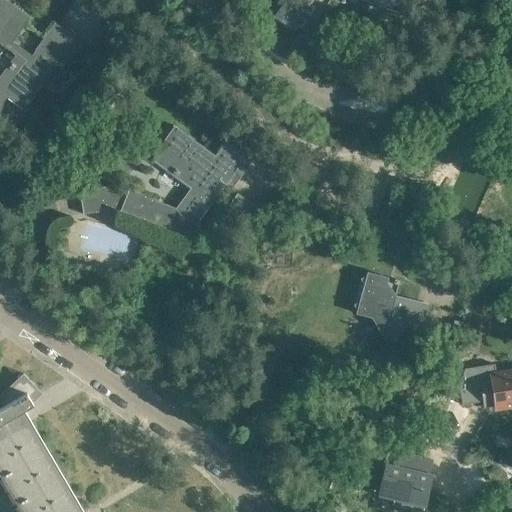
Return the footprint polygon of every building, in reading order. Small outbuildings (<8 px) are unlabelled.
[(0,0),(0,43),(15,55),(0,75),(0,111),(4,103),(3,102),(7,97),(23,109),(56,64),(62,69),(81,42),(55,22),(35,49),(36,50),(32,55),(13,41),(30,18),(5,0),(0,0)] [(285,0),(275,16),(293,28),(311,0),(285,0)] [(193,239),(199,222),(209,206),(225,184),(231,189),(252,160),(225,141),(213,157),(191,141),(193,139),(173,125),(172,126),(174,127),(164,140),(167,142),(154,160),(191,187),(176,208),(155,200),(155,199),(128,188),(126,195),(120,211),(193,239)] [(82,214),(113,209),(122,187),(116,185),(79,191),(82,214)] [(409,300),(410,299),(395,295),(386,282),(387,277),(367,272),(366,275),(361,278),(364,284),(359,301),(353,304),(357,310),(356,313),(372,317),(383,337),(399,341),(403,325),(423,331),(430,305),(409,300)] [(495,298),(474,294),(468,320),(489,324),(495,298)] [(461,345),(466,323),(454,320),(449,341),(461,345)] [(511,371),(490,375),(488,366),(469,369),(471,381),(459,383),(462,406),(483,403),(484,408),(494,407),(494,408),(511,405),(511,371)] [(32,403),(42,393),(23,373),(0,393),(0,403),(1,406),(0,407),(0,474),(22,511),(83,511),(24,408),(32,403)] [(433,394),(429,380),(416,384),(420,398),(433,394)] [(432,462),(388,452),(388,453),(395,455),(392,468),(385,466),(378,496),(379,496),(381,491),(395,494),(392,505),(423,511),(424,507),(426,507),(432,477),(427,476),(430,463),(432,463),(432,462)]
